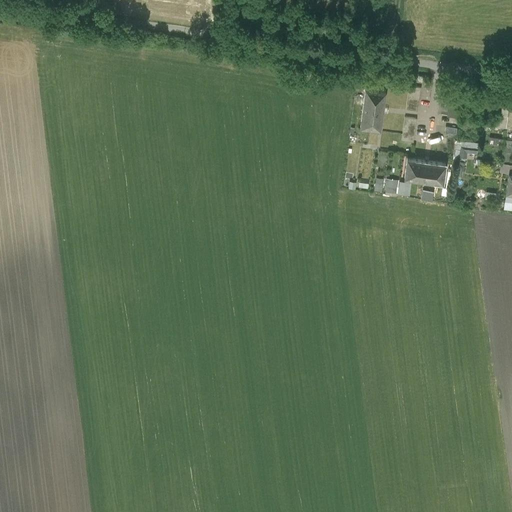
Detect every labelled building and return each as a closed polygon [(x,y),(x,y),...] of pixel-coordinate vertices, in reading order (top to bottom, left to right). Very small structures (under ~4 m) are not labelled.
[(384,90),(365,87),(359,126),(378,129),(384,90)] [(439,114),(438,122),(448,123),(447,132),(458,134),(464,98),(452,96),(449,115),(439,114)] [(511,137),(503,136),(502,147),(511,148),(511,137)] [(467,139),(466,146),(479,148),(480,141),(467,139)] [(511,155),(511,148),(502,147),(500,158),(511,160),(511,155)] [(444,162),(406,157),(403,176),(441,181),(444,162)] [(511,169),(507,169),(503,196),(511,197),(511,169)] [(378,176),(377,189),(384,190),(385,176),(378,176)] [(388,178),(387,192),(412,192),(413,179),(388,178)]
